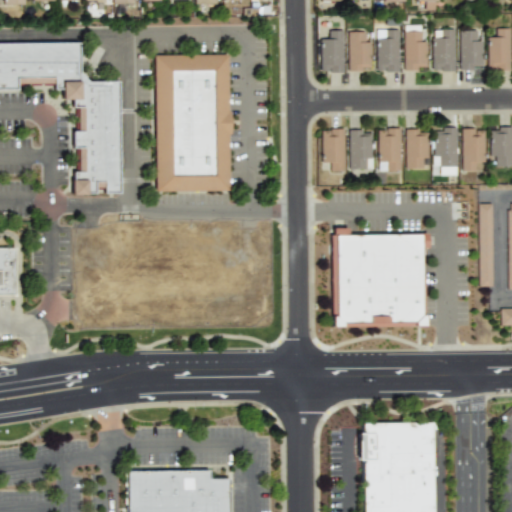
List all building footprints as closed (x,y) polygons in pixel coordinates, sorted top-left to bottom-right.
[(434,0),(424,0),(424,8),(434,8),(434,0)] [(424,70),(424,29),(413,29),(413,24),(401,24),(401,70),(424,70)] [(451,71),(451,28),(440,28),(440,39),(429,39),(429,71),(451,71)] [(508,28),(495,28),(495,38),(484,38),(484,71),(508,71),(508,28)] [(341,72),(341,29),(328,29),(328,39),(317,39),(317,72),(341,72)] [(372,71),(396,71),(396,29),(372,29),(372,71)] [(479,70),(479,29),(456,29),(456,70),(479,70)] [(345,71),(369,71),(369,31),(345,31),(345,71)] [(0,41),(79,41),(79,79),(118,80),(118,192),(104,192),(104,180),(94,180),(93,191),(86,191),(86,193),(71,193),(71,178),(72,178),(72,170),(78,170),(78,146),(72,146),(72,129),(78,129),(78,104),(72,104),(72,96),(61,96),(61,87),(53,87),(53,82),(16,83),(15,87),(0,87),(0,41)] [(153,190),(152,55),(224,54),(225,111),(227,111),(227,135),(225,135),(226,189),(153,190)] [(510,126),(510,165),(493,166),(493,156),(488,156),(488,130),(496,130),(496,126),(510,126)] [(455,127),(455,167),(437,167),(437,163),(431,163),(431,130),(440,130),(440,127),(455,127)] [(342,128),(342,170),(328,170),(328,162),(319,162),(319,130),(327,130),(327,133),(328,133),(328,128),(342,128)] [(398,128),(398,170),(384,170),(384,162),(376,162),(375,162),(375,130),(383,130),(383,132),(384,132),(384,128),(398,128)] [(459,128),(459,171),(473,171),(473,162),(482,162),(482,130),(474,130),(474,133),(473,133),(473,128),(459,128)] [(403,129),(403,169),(420,169),(420,158),(425,158),(425,132),(416,132),(416,129),(403,129)] [(346,130),(346,169),(371,169),(371,157),(369,157),(369,132),(360,132),(360,130),(346,130)] [(376,162),(384,162),(384,170),(384,171),(377,171),(376,162)] [(482,162),(473,162),(473,171),(482,170),(482,162)] [(476,203),(477,286),(490,286),(490,203),(476,203)] [(330,325),(420,325),(420,247),(424,247),(424,230),(330,230),(330,325)] [(0,245),(14,245),(13,293),(0,293),(0,245)] [(498,326),(511,325),(511,307),(498,308),(498,326)] [(363,511),(363,460),(359,460),(359,433),(363,433),(363,423),(432,422),(433,511),(363,511)] [(126,511),(126,470),(208,469),(208,477),(227,477),(227,511),(126,511)]
